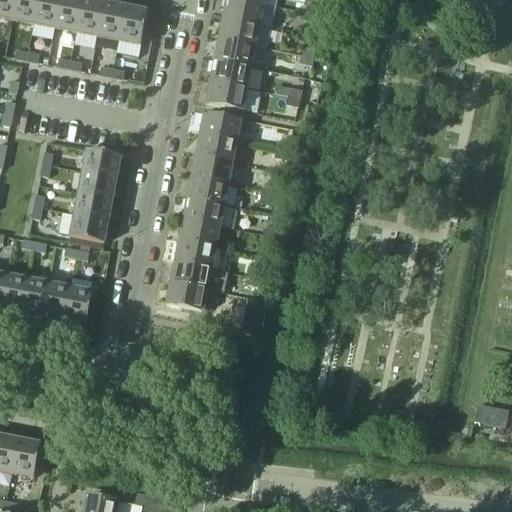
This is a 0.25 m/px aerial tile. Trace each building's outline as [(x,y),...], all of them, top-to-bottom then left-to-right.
[(0,0),(0,20),(12,23),(16,0),(0,0)] [(16,0),(12,23),(33,27),(38,0),(16,0)] [(38,0),(33,27),(54,32),(60,0),(38,0)] [(74,0),(60,0),(54,32),(76,36),(82,2),(74,0)] [(275,10),(263,7),(226,0),(225,0),(223,14),(227,14),(226,20),(222,19),(221,21),(271,31),(275,10)] [(82,2),(76,36),(97,40),(103,6),(82,2)] [(103,6),(97,40),(118,44),(125,10),(103,6)] [(307,7),(305,16),(317,18),(319,10),(307,7)] [(125,10),(118,44),(140,48),(147,14),(125,10)] [(317,18),(305,16),(303,24),(316,27),(317,18)] [(267,52),(271,31),(221,21),(219,35),(223,36),(222,41),(218,40),(217,43),(255,50),(267,52)] [(255,50),(217,43),(215,56),(219,57),(218,62),(214,61),(213,64),(251,72),(255,50)] [(302,50),(300,60),(313,62),(315,53),(302,50)] [(16,54),(14,61),(22,63),(26,64),(28,56),(16,54)] [(28,56),(26,64),(38,66),(39,58),(28,56)] [(313,62),(300,60),(299,67),(311,70),(313,62)] [(58,62),(57,70),(68,72),(70,64),(58,62)] [(70,64),(68,72),(80,75),(82,67),(70,64)] [(251,72),(213,64),(211,77),(215,78),(214,83),(210,83),(209,85),(247,93),(251,72)] [(101,71),(99,78),(111,81),(112,73),(101,71)] [(112,73),(111,81),(123,83),(124,75),(112,73)] [(11,84),(8,96),(16,97),(18,85),(11,84)] [(247,93),(209,85),(206,98),(211,99),(210,105),(205,104),(205,107),(242,114),(247,93)] [(289,92),(287,101),(299,103),(301,94),(289,92)] [(299,103),(287,101),(285,109),(298,111),(299,103)] [(7,105),(4,117),(12,118),(14,107),(7,105)] [(241,123),(203,116),(200,130),(204,131),(203,136),(199,136),(199,137),(237,144),(241,123)] [(4,117),(2,129),(10,130),(12,118),(4,117)] [(237,144),(199,137),(196,151),(200,152),(199,158),(195,157),(195,158),(232,166),(237,144)] [(278,145),(276,153),(288,155),(290,147),(278,145)] [(86,153),(82,175),(116,182),(120,160),(86,153)] [(288,155),(276,153),(274,161),(287,164),(288,155)] [(45,156),(42,168),(50,169),(52,157),(45,156)] [(232,166),(195,158),(192,173),(196,173),(195,179),(191,178),(190,180),(228,187),(232,166)] [(42,168),(40,179),(48,181),(50,169),(42,168)] [(82,175),(78,197),(112,203),(116,182),(82,175)] [(228,187),(190,180),(188,194),(192,195),(191,200),(187,199),(186,201),(224,209),(228,187)] [(78,197),(74,218),(108,224),(112,203),(78,197)] [(36,198),(34,210),(42,212),(44,200),(36,198)] [(224,209),(186,201),(184,215),(188,216),(187,221),(183,220),(182,223),(220,230),(224,209)] [(34,210),(32,222),(40,223),(42,212),(34,210)] [(74,218),(69,240),(103,247),(108,224),(74,218)] [(220,230),(182,223),(179,236),(184,237),(183,242),(178,241),(178,244),(216,251),(220,230)] [(277,233),(265,230),(263,239),(275,242),(277,233)] [(275,242),(263,239),(261,247),(273,250),(275,242)] [(23,243),(21,251),(33,254),(35,246),(28,244),(23,243)] [(216,251),(178,244),(175,257),(180,258),(178,264),(174,263),(174,266),(211,273),(216,251)] [(35,246),(33,254),(45,256),(46,248),(35,246)] [(65,252),(64,259),(75,262),(77,254),(65,252)] [(77,254),(75,262),(87,264),(89,256),(77,254)] [(211,273),(174,266),(171,279),(175,279),(174,285),(170,284),(170,287),(207,294),(211,273)] [(251,271),(249,280),(262,283),(264,274),(251,271)] [(6,278),(0,309),(0,312),(21,316),(27,282),(6,278)] [(262,283),(249,280),(248,288),(260,291),(262,283)] [(27,282),(21,316),(42,321),(49,287),(27,282)] [(49,287),(42,321),(63,325),(70,291),(49,287)] [(207,294),(170,287),(165,308),(203,316),(207,294)] [(70,291),(63,325),(85,329),(92,295),(70,291)] [(242,336),(250,337),(253,325),(244,323),(242,336)] [(476,425),(507,430),(510,411),(479,406),(476,425)] [(0,439),(0,474),(11,477),(18,442),(0,439)] [(18,442),(11,477),(33,481),(40,447),(18,442)] [(141,511),(142,510),(86,500),(83,511),(141,511)]
